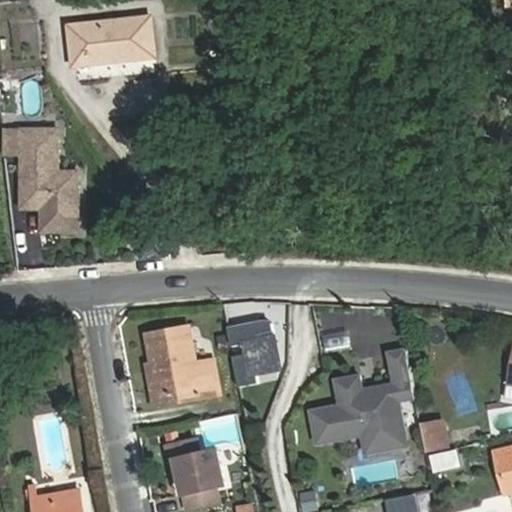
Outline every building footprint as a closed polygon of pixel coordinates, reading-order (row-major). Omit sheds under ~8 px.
[(167,59),(161,17),(159,17),(73,26),(78,67),(164,59),(167,59)] [(65,127),(11,126),(11,151),(28,151),(27,206),(46,207),(46,229),(82,230),(83,170),(64,170),(65,127)] [(327,350),(351,347),(349,334),(325,337),(327,350)] [(209,397),(211,405),(228,402),(223,369),(206,371),(200,336),(157,344),(166,404),(209,397)] [(286,374),(278,344),(248,349),(254,380),(286,374)] [(341,403),(311,408),(318,441),(363,432),(366,451),(392,446),(389,427),(405,424),(400,398),(415,395),(406,347),(389,350),(395,381),(376,385),(377,389),(363,392),(360,373),(336,377),(341,403)] [(363,372),(360,373),(363,392),(377,389),(376,385),(365,387),(363,372)] [(167,412),(211,405),(209,397),(166,404),(167,412)] [(450,423),(425,426),(428,446),(452,443),(450,423)] [(389,427),(392,446),(408,443),(405,424),(389,427)] [(201,444),(172,451),(176,466),(182,465),(185,479),(190,498),(221,490),(231,488),(223,454),(205,458),(201,444)] [(511,454),(496,458),(502,479),(511,476),(511,454)] [(176,466),(179,481),(185,479),(182,465),(176,466)] [(511,476),(502,479),(508,500),(511,498),(511,476)] [(91,511),(87,488),(46,495),(44,485),(33,488),(37,511),(91,511)] [(190,498),(192,511),(199,511),(225,506),(221,490),(190,498)] [(316,491),(303,493),(306,510),(319,508),(316,491)]
